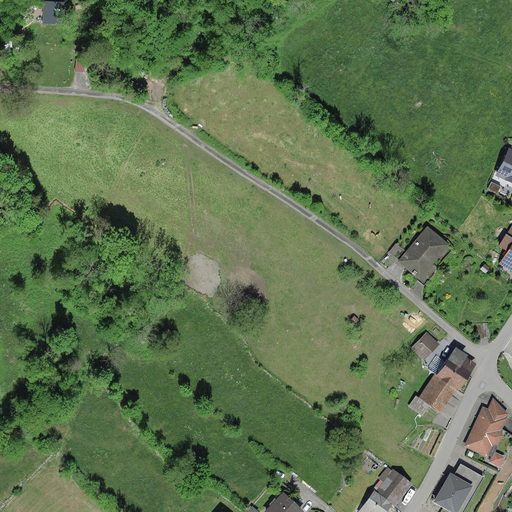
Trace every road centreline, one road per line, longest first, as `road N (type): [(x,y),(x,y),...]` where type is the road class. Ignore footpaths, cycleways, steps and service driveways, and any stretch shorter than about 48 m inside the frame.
road 1 (track): [(0,80),(207,124),(377,266)]
road 2 (residential): [(485,368),(409,511)]
road 3 (residential): [(377,266),(485,368)]
